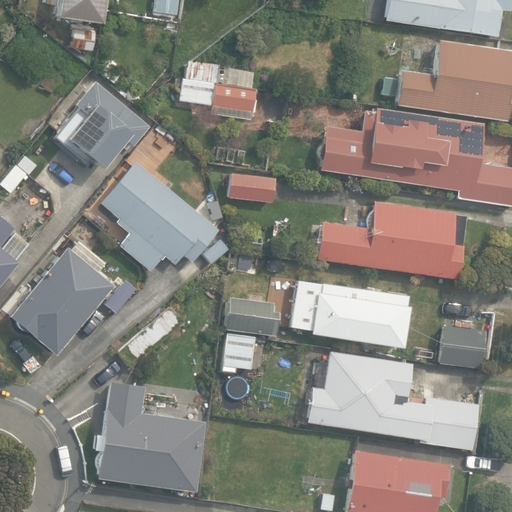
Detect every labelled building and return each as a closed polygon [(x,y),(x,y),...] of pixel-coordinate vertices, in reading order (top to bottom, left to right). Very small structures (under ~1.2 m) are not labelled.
[(56,0),(54,16),(98,23),(101,0),(56,0)] [(153,0),(152,11),(176,15),(177,0),(153,0)] [(385,0),(383,21),(494,36),(498,9),(506,10),(507,0),(385,0)] [(70,47),(92,51),(95,29),(73,25),(70,47)] [(393,105),(503,120),(505,110),(506,108),(506,106),(507,104),(507,101),(507,99),(507,97),(508,85),(503,84),(504,79),(511,79),(511,54),(510,54),(510,50),(435,40),(431,68),(431,70),(430,74),(427,74),(402,70),(398,70),(393,105)] [(208,115),(248,120),(250,100),(258,101),(260,89),(252,88),(255,70),(184,61),(182,77),(173,76),(170,103),(209,108),(208,115)] [(392,98),(395,79),(382,77),(380,96),(392,98)] [(86,157),(100,169),(125,140),(131,145),(147,127),(93,82),(71,103),(75,107),(50,136),(81,162),(86,157)] [(454,197),(508,204),(511,173),(511,167),(476,162),(481,123),(373,108),(372,111),(361,110),(358,131),(323,126),(317,169),(455,189),(454,197)] [(23,154),(0,183),(0,186),(12,195),(35,165),(23,154)] [(117,245),(148,271),(161,256),(172,264),(180,254),(190,262),(216,230),(133,160),(97,202),(116,218),(113,222),(126,233),(122,238),(123,238),(117,245)] [(225,198),(270,204),(273,177),(228,172),(228,175),(217,174),(216,184),(227,185),(225,198)] [(314,259),(454,278),(459,245),(463,216),(452,214),(453,212),(371,200),(367,227),(350,225),(319,220),(314,259)] [(0,282),(17,262),(0,247),(0,242),(11,229),(0,219),(0,282)] [(259,252),(261,238),(242,235),(240,249),(259,252)] [(218,237),(209,247),(219,256),(228,246),(218,237)] [(102,263),(75,241),(67,250),(64,247),(7,316),(53,355),(111,285),(95,272),(102,263)] [(113,313),(133,289),(122,279),(102,304),(113,313)] [(306,333),(400,345),(401,338),(403,336),(405,319),(403,316),(406,295),(366,290),(365,300),(340,297),(341,286),(295,280),(293,301),(285,300),(284,314),(290,314),(288,326),(306,329),(306,333)] [(225,297),(220,330),(271,336),(274,312),(269,311),(270,302),(225,297)] [(114,351),(128,367),(181,320),(167,305),(114,351)] [(439,324),(435,365),(477,369),(481,329),(439,324)] [(219,370),(232,372),(233,366),(248,368),(252,337),(224,333),(219,370)] [(424,442),(469,448),(475,404),(423,397),(422,404),(403,401),(408,363),(352,355),(325,351),(320,388),(309,386),(304,422),(425,440),(424,442)] [(104,378),(93,479),(191,491),(199,421),(138,414),(142,382),(104,378)] [(342,511),(430,511),(432,503),(439,504),(445,463),(351,450),(342,511)] [(330,511),(332,495),(321,493),(318,510),(330,511)]
